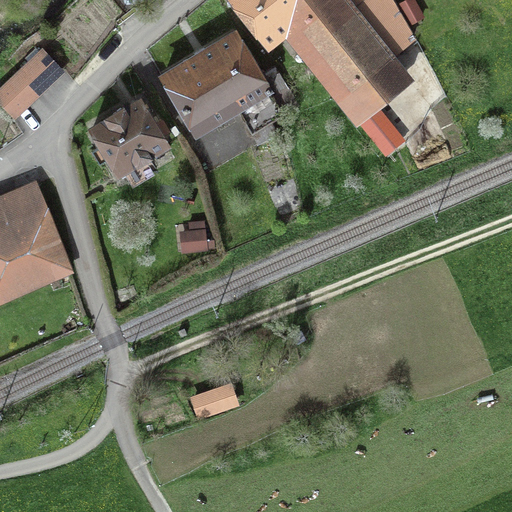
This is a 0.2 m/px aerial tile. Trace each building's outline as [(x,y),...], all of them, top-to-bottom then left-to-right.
[(345,0),(229,0),(266,46),(286,30),(339,96),(389,55),(345,0)] [(409,24),(422,17),(413,0),(410,0),(399,6),(409,24)] [(271,122),(284,113),(270,91),(271,90),(237,33),(162,78),(195,132),(236,108),(252,133),(253,133),(258,142),(276,133),(271,122)] [(61,73),(40,52),(18,72),(39,94),(61,73)] [(39,94),(18,72),(0,89),(0,97),(17,115),(39,94)] [(140,100),(92,129),(101,144),(92,150),(100,162),(109,157),(118,172),(166,144),(140,100)] [(379,113),(363,130),(379,144),(395,128),(379,113)] [(0,301),(69,271),(69,270),(70,269),(36,183),(0,198),(0,301)] [(188,251),(214,247),(213,240),(206,240),(204,222),(189,224),(190,231),(186,232),(188,251)]
